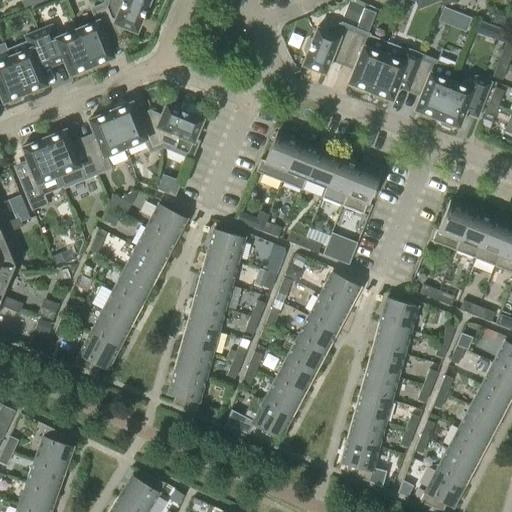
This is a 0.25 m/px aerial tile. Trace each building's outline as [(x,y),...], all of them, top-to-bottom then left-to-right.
[(46,1),(45,0),(20,0),(24,9),(46,1)] [(105,0),(104,4),(114,28),(121,26),(135,32),(148,0),(105,0)] [(357,23),(363,9),(362,8),(363,3),(354,0),(353,3),(348,2),(342,17),(357,23)] [(104,4),(91,9),(96,21),(76,29),(91,66),(94,65),(99,67),(108,63),(110,58),(113,57),(103,33),(114,28),(104,4)] [(444,5),(439,18),(467,30),(473,16),(444,5)] [(375,13),(363,9),(357,23),(369,27),(375,13)] [(493,14),(491,22),(505,27),(507,19),(493,14)] [(479,20),(474,32),(501,42),(506,30),(479,20)] [(345,54),(355,29),(341,24),(329,29),(327,32),(316,28),(312,38),(307,40),(303,49),(305,54),(301,65),(324,74),(333,50),(345,54)] [(50,26),(38,31),(53,68),(64,63),(69,75),(72,74),(77,76),(86,73),(88,67),(91,66),(76,29),(55,38),(50,26)] [(367,34),(355,29),(345,54),(356,59),(347,83),(350,84),(352,89),(361,93),(366,91),(369,92),(384,55),(363,46),(367,34)] [(25,36),(27,41),(7,49),(9,56),(24,93),(27,92),(32,94),(41,91),(43,86),(46,84),(41,72),(53,68),(38,31),(25,36)] [(511,45),(505,42),(498,61),(507,64),(511,52),(511,45)] [(388,43),(384,55),(369,92),(372,93),(374,98),(383,101),(388,99),(391,100),(400,76),(412,81),(422,56),(388,43)] [(443,48),(439,59),(455,63),(458,53),(443,48)] [(9,56),(0,60),(0,96),(2,102),(5,101),(10,103),(19,100),(22,94),(24,93),(9,56)] [(422,56),(412,81),(423,85),(414,109),(416,111),(419,116),(428,119),(433,117),(436,118),(450,81),(455,69),(422,56)] [(498,61),(492,76),(501,80),(507,64),(498,61)] [(461,85),(450,81),(436,118),(439,119),(441,124),(450,128),(455,126),(458,127),(463,114),(475,119),(489,83),(474,77),(462,82),(461,85)] [(503,91),(494,87),(488,103),(497,107),(503,91)] [(112,110),(109,111),(119,135),(124,148),(145,139),(150,151),(162,146),(152,121),(141,126),(131,102),(128,103),(123,101),(114,105),(112,110)] [(497,107),(488,103),(482,119),(491,122),(497,107)] [(202,119),(165,104),(159,119),(152,121),(162,146),(190,158),(197,141),(193,140),(202,119)] [(90,119),(87,120),(97,144),(86,149),(96,173),(108,168),(104,156),(124,148),(119,135),(109,111),(106,112),(101,110),(92,114),(90,119)] [(511,112),(503,131),(511,134),(511,112)] [(45,137),(43,138),(58,175),(63,187),(96,173),(86,149),(74,153),(64,129),(62,130),(57,128),(48,132),(45,137)] [(276,133),(265,161),(260,159),(255,171),(281,182),(297,141),(276,133)] [(58,175),(43,138),(40,139),(35,137),(26,141),(23,146),(21,147),(31,171),(18,176),(32,208),(45,203),(42,195),(63,187),(58,175)] [(297,141),(281,182),(301,190),(305,179),(317,149),(297,141)] [(337,157),(317,149),(305,179),(325,187),(337,157)] [(325,187),(326,187),(321,198),(341,206),(357,165),(337,157),(325,187)] [(357,165),(341,206),(362,214),(378,173),(357,165)] [(21,221),(32,216),(21,192),(10,197),(21,221)] [(114,210),(120,198),(112,194),(107,207),(114,210)] [(449,201),(438,230),(432,228),(428,240),(454,250),(470,210),(449,201)] [(157,204),(145,226),(174,241),(185,219),(157,204)] [(103,219),(115,226),(120,215),(109,208),(103,219)] [(490,217),(470,210),(454,250),(474,258),(490,217)] [(258,211),(256,218),(240,212),(236,221),(261,231),(265,222),(268,215),(258,211)] [(18,217),(9,221),(13,230),(22,226),(18,217)] [(510,225),(490,217),(474,258),(494,266),(510,225)] [(0,231),(1,235),(13,230),(9,221),(0,224),(0,231)] [(281,228),(265,222),(261,231),(277,237),(281,228)] [(511,226),(510,225),(494,266),(511,273),(511,226)] [(145,226),(134,248),(162,262),(174,241),(145,226)] [(309,227),(307,237),(327,241),(329,231),(309,227)] [(237,262),(243,238),(213,229),(206,254),(237,262)] [(0,231),(0,264),(14,265),(1,235),(0,231)] [(301,247),(305,238),(290,231),(286,241),(301,247)] [(96,254),(103,238),(95,235),(88,250),(96,254)] [(321,244),(305,238),(301,247),(317,253),(321,244)] [(337,261),(341,252),(325,245),(321,255),(337,261)] [(134,248),(123,269),(151,284),(162,262),(134,248)] [(237,262),(206,254),(199,277),(230,286),(237,262)] [(295,254),(290,263),(300,268),(305,260),(295,254)] [(267,270),(276,274),(279,265),(271,262),(267,270)] [(290,263),(284,276),(296,282),(303,270),(290,263)] [(0,300),(1,300),(3,296),(14,265),(0,264),(0,300)] [(253,284),(261,287),(267,271),(259,268),(253,284)] [(123,269),(112,290),(140,305),(151,284),(123,269)] [(269,289),(275,274),(268,271),(262,286),(269,289)] [(359,287),(330,272),(319,295),(347,310),(359,287)] [(75,285),(86,291),(91,281),(80,275),(75,285)] [(230,286),(199,277),(193,300),(224,309),(230,286)] [(283,277),(277,292),(285,296),(291,280),(283,277)] [(434,300),(438,290),(422,284),(419,294),(434,300)] [(112,290),(101,311),(129,326),(140,305),(112,290)] [(438,290),(434,300),(450,306),(453,297),(438,290)] [(347,310),(319,295),(307,316),(335,331),(347,310)] [(3,296),(1,300),(0,302),(0,305),(11,309),(14,300),(3,296)] [(77,299),(72,296),(68,307),(73,309),(77,299)] [(37,314),(51,320),(58,304),(44,298),(37,314)] [(410,331),(416,306),(385,298),(379,322),(410,331)] [(23,303),(14,300),(11,309),(20,313),(23,303)] [(224,309),(193,300),(187,323),(217,331),(224,309)] [(249,316),(257,319),(263,303),(255,300),(249,316)] [(474,315),(478,306),(462,300),(459,309),(474,315)] [(265,322),(273,325),(279,310),(271,306),(265,322)] [(493,312),(478,306),(474,315),(490,322),(493,312)] [(101,311),(89,332),(118,347),(129,326),(101,311)] [(510,330),(511,325),(511,319),(498,314),(494,323),(510,330)] [(257,319),(249,316),(243,331),(251,334),(257,319)] [(307,316),(296,337),(324,352),(335,331),(307,316)] [(62,336),(68,321),(60,318),(54,333),(62,336)] [(52,324),(38,319),(34,329),(48,334),(52,324)] [(273,325),(265,322),(259,337),(267,340),(273,325)] [(410,331),(379,322),(372,346),(403,354),(410,331)] [(187,323),(180,346),(211,354),(217,331),(187,323)] [(440,339),(448,343),(454,327),(446,324),(440,339)] [(118,347),(89,332),(72,365),(96,374),(100,366),(106,369),(118,347)] [(455,345),(463,348),(467,350),(472,337),(460,333),(455,345)] [(45,341),(31,335),(27,346),(41,351),(45,341)] [(324,352),(296,337),(285,358),(313,373),(324,352)] [(448,343),(440,339),(434,355),(442,358),(448,343)] [(511,345),(503,341),(491,363),(511,374),(511,345)] [(238,345),(231,360),(239,363),(246,348),(238,345)] [(463,348),(455,345),(449,361),(457,364),(463,348)] [(211,354),(180,346),(174,369),(205,378),(211,354)] [(403,354),(372,346),(366,369),(397,377),(403,354)] [(253,351),(247,366),(255,369),(261,354),(253,351)] [(313,373),(285,358),(274,379),(302,394),(313,373)] [(239,363),(231,360),(225,375),(233,378),(239,363)] [(511,392),(511,374),(491,363),(480,385),(508,400),(511,392)] [(255,369),(247,366),(241,382),(249,385),(255,369)] [(205,378),(174,369),(167,393),(174,395),(172,404),(195,413),(205,378)] [(366,369),(360,392),(390,400),(397,377),(366,369)] [(428,369),(422,384),(430,387),(436,372),(428,369)] [(444,375),(437,390),(445,394),(452,378),(444,375)] [(302,394),(274,379),(262,401),(291,416),(302,394)] [(430,387),(422,384),(416,399),(424,403),(430,387)] [(480,385),(469,406),(497,421),(508,400),(480,385)] [(445,394),(437,390),(432,405),(440,408),(445,394)] [(390,400),(360,392),(353,414),(384,423),(390,400)] [(262,401),(253,419),(230,410),(224,425),(269,442),(273,434),(279,438),(291,416),(262,401)] [(497,421),(469,406),(458,427),(486,442),(497,421)] [(208,407),(204,417),(216,421),(220,412),(208,407)] [(384,423),(353,414),(347,438),(378,446),(384,423)] [(404,428),(412,432),(418,417),(410,414),(404,428)] [(420,435),(428,438),(434,423),(426,420),(420,435)] [(46,425),(33,460),(63,470),(72,447),(65,445),(68,436),(46,425)] [(486,442),(458,427),(447,448),(475,463),(486,442)] [(412,432),(404,428),(398,444),(406,447),(412,432)] [(428,438),(420,435),(414,450),(422,454),(428,438)] [(10,452),(12,452),(18,440),(8,436),(3,448),(10,452)] [(378,446),(347,438),(340,462),(347,464),(344,472),(368,482),(378,446)] [(10,452),(3,448),(0,454),(0,462),(6,465),(12,452),(10,452)] [(447,448),(435,469),(463,484),(475,463),(447,448)] [(33,460),(25,482),(55,493),(63,470),(33,460)] [(463,484),(435,469),(418,502),(441,511),(446,503),(452,506),(463,484)] [(131,476),(118,497),(141,511),(146,511),(164,483),(142,472),(137,479),(131,476)] [(397,493),(407,497),(412,486),(407,483),(402,481),(397,493)] [(48,511),(55,493),(25,482),(17,505),(37,511),(48,511)] [(141,511),(118,497),(108,511),(141,511)]
